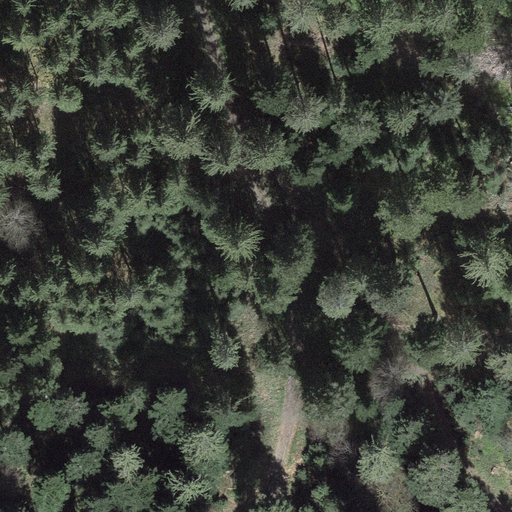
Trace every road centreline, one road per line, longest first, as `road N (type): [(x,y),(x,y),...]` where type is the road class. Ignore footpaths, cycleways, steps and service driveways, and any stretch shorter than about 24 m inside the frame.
road 1 (track): [(484,511),(370,316),(279,209),(221,79),(201,0)]
road 2 (track): [(279,209),(285,511)]
